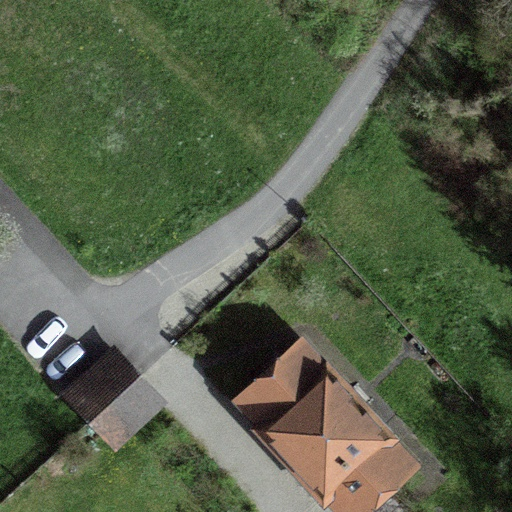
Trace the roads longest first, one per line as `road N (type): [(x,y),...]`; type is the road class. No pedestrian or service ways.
road 1 (unclassified): [(416,0),(255,212),(116,323)]
road 2 (track): [(0,194),(280,500)]
